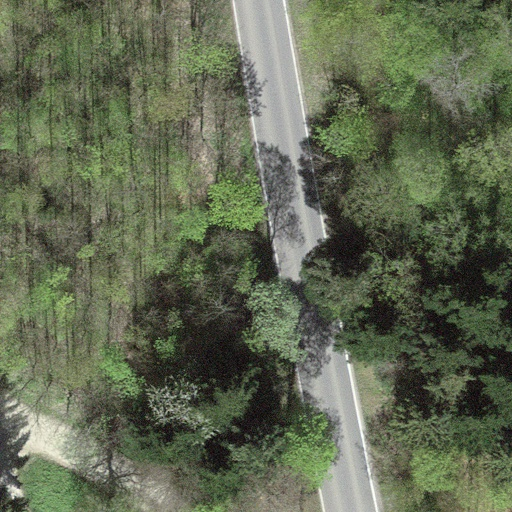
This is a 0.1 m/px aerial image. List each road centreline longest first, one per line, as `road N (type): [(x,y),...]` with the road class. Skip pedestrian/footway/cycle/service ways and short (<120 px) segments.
road 1 (tertiary): [(263,0),(359,511)]
road 2 (track): [(161,511),(0,411)]
